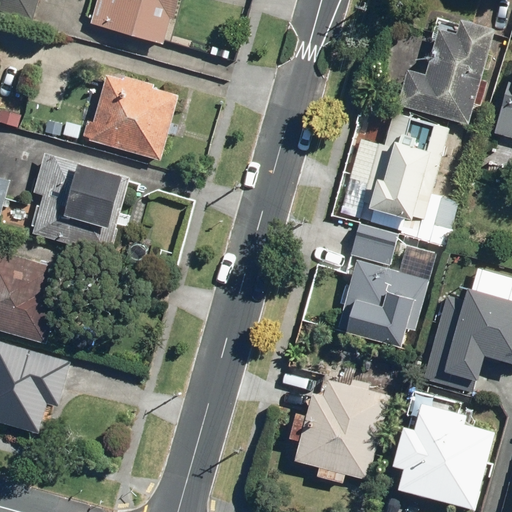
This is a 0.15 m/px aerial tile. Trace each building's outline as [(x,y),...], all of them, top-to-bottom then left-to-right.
[(0,0),(0,11),(36,21),(41,0),(0,0)] [(183,0),(98,0),(92,25),(166,44),(172,19),(178,21),(183,0)] [(400,101),(470,122),(498,30),(462,19),(457,33),(440,28),(426,74),(409,69),(400,101)] [(124,79),(108,74),(89,139),(163,160),(182,96),(156,89),(158,83),(125,74),(124,79)] [(496,131),(511,136),(511,81),(496,131)] [(373,208),(415,220),(434,151),(400,141),(389,179),(382,177),(373,208)] [(36,227),(34,234),(111,256),(134,177),(48,152),(36,190),(43,192),(33,226),(36,227)] [(60,266),(0,248),(0,327),(50,341),(65,288),(55,285),(60,266)] [(431,279),(360,259),(340,327),(349,330),(349,331),(404,347),(409,330),(416,332),(431,279)] [(511,299),(471,288),(467,300),(450,296),(428,380),(477,393),(488,355),(511,361),(511,299)] [(100,371),(0,338),(0,419),(49,435),(69,376),(95,385),(100,371)] [(347,474),(369,480),(392,395),(331,379),(328,389),(321,393),(316,392),(297,461),(321,467),(319,476),(345,482),(347,474)] [(401,488),(477,509),(499,431),(469,423),(471,415),(425,402),(418,428),(407,425),(396,466),(407,469),(401,488)]
